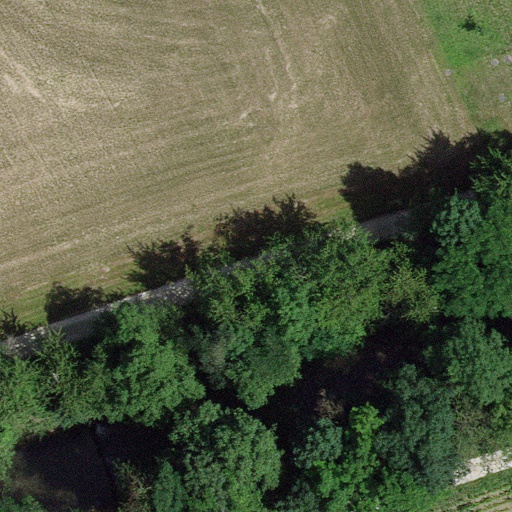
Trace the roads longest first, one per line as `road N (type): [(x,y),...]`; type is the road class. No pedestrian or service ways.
road 1 (track): [(0,357),(351,229),(511,189)]
road 2 (track): [(511,456),(353,511)]
